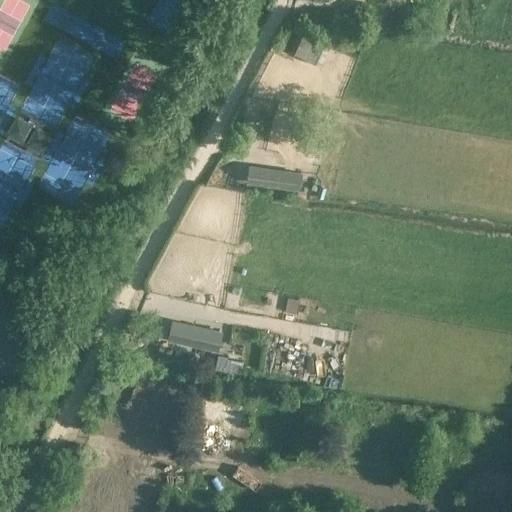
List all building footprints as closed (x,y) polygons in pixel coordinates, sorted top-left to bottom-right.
[(294,54),(321,66),(329,46),(323,43),(304,34),(303,34),(294,54)] [(249,164),(246,182),(300,189),(302,171),(249,164)] [(285,311),(297,313),(299,299),(287,297),(285,311)] [(222,331),(172,319),(168,339),(218,351),(222,331)] [(243,405),(205,399),(202,421),(240,427),(243,405)]
